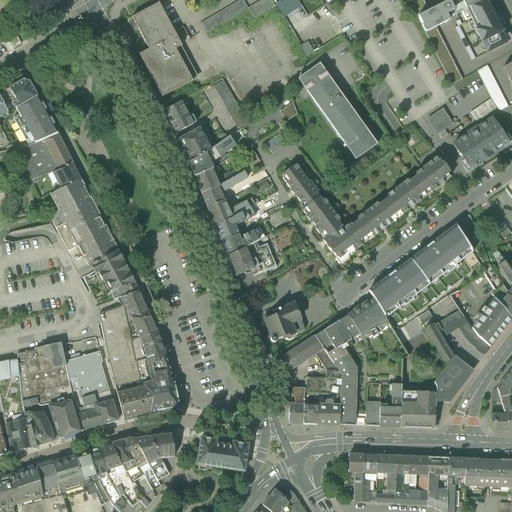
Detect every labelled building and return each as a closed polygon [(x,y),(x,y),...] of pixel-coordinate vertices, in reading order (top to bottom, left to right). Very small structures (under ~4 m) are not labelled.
[(247,10),(248,9),(243,0),(240,0),(201,23),(207,34),(211,31),(247,10)] [(273,0),(265,0),(249,9),(254,18),(263,13),(277,6),(273,0)] [(423,0),(409,0),(418,17),(429,12),(423,0)] [(453,16),(466,10),(460,0),(451,0),(449,2),(454,11),(451,13),(453,16)] [(460,0),(466,10),(487,53),(511,40),(511,39),(509,34),(506,36),(501,26),(504,24),(498,13),(495,14),(493,15),(488,5),(490,4),(493,3),(491,0),(460,0)] [(425,32),(425,33),(436,28),(449,21),(446,15),(451,13),(454,11),(449,2),(429,12),(418,17),(425,32)] [(162,97),(162,98),(163,97),(192,82),(193,81),(193,80),(192,81),(176,50),(176,49),(181,46),(181,47),(182,46),(182,45),(180,43),(180,42),(178,39),(178,38),(178,39),(176,36),(177,36),(176,35),(174,32),(175,32),(174,31),(173,29),(172,28),(171,25),(170,24),(169,22),(169,21),(168,21),(167,18),(167,17),(166,17),(165,15),(165,14),(163,11),(163,10),(161,8),(161,7),(159,4),(160,4),(159,3),(158,3),(158,4),(152,7),(151,7),(151,8),(148,9),(147,9),(148,10),(145,11),(144,11),(133,18),(133,17),(132,18),(132,19),(138,28),(137,28),(138,29),(139,32),(140,33),(141,35),(141,36),(142,36),(143,39),(143,40),(144,40),(145,42),(145,43),(146,43),(147,46),(147,47),(149,49),(149,50),(140,54),(139,55),(140,56),(140,55),(141,58),(142,59),(143,62),(143,63),(144,62),(145,65),(145,66),(146,66),(147,69),(147,70),(149,72),(149,73),(151,76),(151,77),(153,79),(152,79),(153,80),(155,83),(154,83),(155,84),(156,86),(157,87),(158,90),(159,91),(160,93),(160,94),(161,94),(162,97)] [(475,59),(459,27),(459,26),(458,27),(455,29),(471,61),(475,59)] [(462,80),(440,36),(436,28),(425,33),(425,32),(424,33),(429,41),(451,85),(451,86),(453,85),(462,80)] [(309,42),(302,46),(307,55),(314,51),(309,42)] [(192,67),(198,78),(215,69),(209,58),(192,67)] [(511,85),(511,63),(503,68),(511,85)] [(343,143),(355,160),(377,145),(365,128),(332,82),(319,64),(298,80),(307,92),(344,143),(343,143)] [(493,103),(499,112),(500,112),(508,108),(487,66),(477,72),(481,81),(486,90),(492,101),(493,103)] [(244,105),(227,76),(223,79),(240,107),(244,105)] [(5,109),(8,110),(11,108),(11,107),(13,106),(16,109),(37,97),(29,83),(24,81),(0,94),(0,97),(4,105),(4,106),(5,109)] [(248,124),(236,103),(232,97),(229,92),(226,86),(223,81),(213,87),(216,92),(219,97),(222,103),(226,108),(225,109),(237,130),(248,124)] [(32,138),(36,144),(44,140),(58,135),(53,126),(51,123),(50,120),(47,116),(45,111),(41,105),(37,97),(16,109),(19,115),(13,118),(26,141),(32,138)] [(497,110),(490,100),(470,113),(477,123),(497,110)] [(163,112),(176,134),(194,125),(193,124),(189,117),(181,102),(163,112)] [(293,104),(280,112),(286,122),(297,115),(293,104)] [(511,128),(511,113),(508,108),(500,112),(511,128)] [(427,121),(437,135),(452,125),(442,110),(427,121)] [(502,144),(507,141),(492,119),(477,129),(476,128),(467,134),(468,135),(453,145),(470,171),(490,157),(489,155),(494,151),(496,153),(505,148),(502,144)] [(204,127),(200,129),(207,143),(211,141),(204,127)] [(211,151),(207,143),(200,129),(180,140),(179,140),(188,156),(186,157),(186,159),(188,164),(206,154),(211,151)] [(265,145),(272,155),(292,140),(284,131),(265,145)] [(439,135),(442,139),(447,135),(445,131),(439,135)] [(58,135),(44,140),(60,170),(60,171),(74,166),(58,135)] [(410,145),(417,141),(414,136),(407,140),(410,145)] [(206,154),(207,157),(210,156),(211,158),(216,158),(217,160),(236,147),(230,138),(211,151),(206,154)] [(52,173),(60,170),(44,140),(36,144),(14,153),(29,182),(52,173)] [(327,199),(327,198),(324,200),(340,221),(338,222),(341,227),(343,230),(350,225),(351,226),(355,224),(358,221),(357,219),(378,203),(379,205),(384,202),(389,198),(387,196),(408,180),(409,182),(413,179),(416,177),(415,175),(421,170),(422,169),(409,152),(405,147),(399,147),(393,152),(392,151),(327,199)] [(244,154),(252,167),(260,162),(253,149),(244,154)] [(188,164),(194,177),(212,170),(213,170),(210,164),(207,157),(206,154),(188,164)] [(437,158),(422,169),(421,170),(415,175),(416,177),(413,179),(426,197),(426,196),(423,193),(428,189),(431,193),(445,183),(445,182),(442,179),(447,175),(450,173),(442,163),(442,164),(437,158)] [(301,211),(302,211),(319,198),(317,194),(319,193),(318,192),(310,181),(309,182),(299,170),(295,165),(291,168),(289,168),(289,170),(282,175),(284,178),(285,176),(289,181),(286,183),(286,184),(290,190),(291,192),(294,196),(296,198),(301,204),(303,202),(306,207),(303,209),(301,211)] [(61,190),(66,187),(82,182),(74,166),(60,171),(60,170),(52,173),(61,190)] [(218,187),(219,187),(215,177),(212,170),(194,177),(202,195),(218,187)] [(223,177),(225,182),(240,174),(238,170),(224,176),(223,177)] [(219,187),(218,187),(221,192),(224,191),(248,178),(243,171),(240,174),(225,182),(220,185),(221,186),(219,187)] [(222,174),(215,177),(219,187),(221,186),(220,185),(225,182),(223,177),(224,176),(222,174)] [(387,196),(389,198),(384,202),(397,219),(397,218),(394,214),(399,211),(402,215),(402,216),(410,210),(409,209),(408,207),(412,204),(413,206),(414,207),(421,201),(421,200),(418,197),(423,193),(426,197),(413,179),(409,182),(408,180),(387,196)] [(266,181),(258,186),(262,192),(269,187),(266,181)] [(54,203),(85,187),(83,184),(82,182),(66,187),(61,190),(51,195),(53,200),(54,203)] [(84,258),(88,266),(91,265),(118,251),(85,187),(54,203),(59,212),(50,217),(57,230),(69,252),(78,247),(84,258)] [(202,195),(207,208),(224,201),(221,192),(218,187),(202,195)] [(322,241),(323,241),(341,227),(338,222),(340,221),(324,200),(322,201),(319,198),(302,211),(302,212),(303,211),(306,208),(310,213),(306,216),(305,216),(311,224),(312,223),(315,221),(318,225),(315,227),(314,228),(320,235),(321,235),(325,232),(328,236),(324,239),(322,241)] [(255,205),(251,199),(247,202),(250,208),(251,208),(253,207),(253,206),(255,205)] [(207,208),(208,210),(226,203),(225,201),(224,201),(207,208)] [(250,208),(247,202),(230,211),(233,218),(241,213),(241,214),(250,208)] [(357,219),(358,221),(355,224),(368,241),(365,237),(370,233),(373,237),(373,238),(381,232),(380,231),(379,229),(383,226),(384,228),(385,229),(392,223),(392,222),(389,218),(394,215),(397,219),(384,202),(379,205),(378,203),(357,219)] [(230,211),(226,203),(208,210),(215,226),(232,219),(233,218),(230,211)] [(250,208),(241,214),(245,221),(255,216),(251,208),(250,208)] [(235,227),(245,221),(241,214),(241,213),(233,218),(232,219),(234,224),(235,226),(235,227)] [(469,216),(456,225),(464,238),(475,230),(469,216)] [(215,226),(222,242),(238,235),(238,234),(235,227),(235,226),(234,224),(232,219),(215,226)] [(368,241),(355,224),(351,226),(350,225),(343,230),(341,227),(323,241),(323,242),(325,240),(328,244),(326,246),(327,247),(333,255),(336,258),(335,259),(340,266),(349,259),(348,257),(346,254),(352,249),(355,251),(355,252),(363,245),(363,244),(360,241),(365,237),(368,241)] [(368,292),(382,314),(470,248),(464,238),(456,225),(432,243),(433,244),(427,249),(426,248),(394,272),(395,273),(388,278),(388,277),(368,292)] [(253,232),(259,241),(265,238),(259,228),(253,232)] [(244,238),(240,240),(244,249),(246,249),(257,242),(259,241),(253,232),(253,231),(243,236),(244,238)] [(240,240),(238,235),(222,242),(228,256),(244,249),(240,240)] [(246,249),(251,261),(255,259),(259,266),(261,265),(265,273),(277,268),(267,245),(259,248),(257,242),(246,249)] [(384,258),(394,251),(389,243),(369,257),(372,262),(382,255),(384,258)] [(385,319),(390,316),(388,313),(392,310),(394,313),(400,308),(398,306),(402,303),(405,307),(413,300),(410,297),(414,294),(416,296),(422,291),(420,289),(424,286),(426,288),(433,282),(432,280),(435,277),(437,280),(443,275),(442,273),(445,270),(448,274),(457,267),(454,263),(458,261),(459,263),(473,253),(470,248),(382,314),(385,319)] [(255,269),(254,268),(251,261),(246,249),(244,249),(228,256),(236,276),(255,269)] [(346,254),(348,257),(349,256),(350,257),(354,253),(353,252),(355,251),(352,249),(346,254)] [(93,269),(95,273),(122,258),(120,254),(118,251),(91,265),(93,269)] [(495,259),(499,265),(504,262),(500,256),(495,259)] [(124,261),(122,258),(95,273),(98,271),(104,283),(107,281),(112,291),(115,291),(118,289),(135,283),(129,272),(130,272),(124,262),(124,261)] [(510,284),(511,285),(511,275),(504,262),(499,265),(498,266),(497,267),(508,284),(509,284),(510,284)] [(101,285),(104,283),(98,271),(95,273),(101,285)] [(135,283),(118,289),(121,298),(122,298),(139,292),(135,284),(135,283)] [(502,285),(491,295),(495,299),(500,304),(508,293),(502,285)] [(140,338),(140,339),(146,337),(147,338),(158,335),(148,313),(139,292),(122,298),(125,306),(140,338)] [(511,296),(508,293),(500,304),(511,317),(511,296)] [(444,317),(459,311),(452,296),(438,302),(444,317)] [(495,299),(476,323),(483,332),(493,340),(496,340),(511,319),(511,317),(500,304),(495,299)] [(348,316),(342,320),(354,338),(357,344),(363,340),(363,341),(371,336),(371,335),(369,332),(378,327),(380,330),(381,330),(388,325),(373,300),(368,303),(367,302),(361,306),(362,307),(359,309),(358,307),(352,311),(353,312),(348,316)] [(263,316),(272,337),(270,339),(270,341),(271,342),(273,343),(275,343),(276,342),(277,341),(277,340),(277,339),(283,337),(284,339),(289,341),(293,339),(295,334),(291,325),(292,324),(292,323),(300,319),(294,304),(281,309),(281,308),(276,310),(277,311),(263,316)] [(115,387),(117,394),(143,387),(142,384),(136,363),(131,341),(140,338),(125,306),(99,315),(101,324),(108,356),(116,387),(115,387)] [(436,325),(428,311),(417,318),(425,332),(436,325)] [(472,329),(468,323),(463,316),(462,316),(459,312),(459,311),(436,325),(425,332),(430,340),(444,363),(453,358),(439,336),(441,335),(443,338),(458,329),(464,337),(468,342),(482,354),(485,354),(490,348),(477,337),(472,329)] [(291,325),(295,334),(305,330),(300,319),(292,323),(292,324),(291,325)] [(350,340),(354,338),(342,320),(339,322),(350,340)] [(351,341),(350,340),(339,322),(338,321),(328,328),(315,337),(341,376),(341,379),(340,396),(340,406),(339,426),(353,426),(365,426),(365,427),(379,427),(379,409),(380,409),(380,404),(366,404),(366,416),(353,415),(354,373),(354,370),(340,347),(351,341)] [(490,348),(496,340),(493,340),(483,332),(476,323),(472,329),(477,337),(490,348)] [(371,335),(371,336),(372,338),(382,332),(381,330),(380,330),(378,327),(369,332),(371,335)] [(146,337),(140,339),(147,360),(154,358),(153,355),(164,353),(158,335),(147,338),(146,337)] [(94,351),(95,352),(100,351),(96,337),(72,344),(75,355),(79,354),(79,355),(94,351)] [(326,371),(325,379),(341,379),(341,376),(315,337),(306,342),(315,355),(326,371)] [(136,363),(147,360),(140,339),(140,338),(131,341),(136,363)] [(304,362),(315,355),(306,342),(296,349),(304,362)] [(19,369),(19,373),(20,377),(23,408),(33,406),(39,405),(41,407),(48,405),(48,406),(73,398),(71,392),(69,381),(67,372),(65,362),(62,346),(54,347),(35,351),(26,353),(17,355),(18,361),(19,369)] [(277,361),(285,374),(304,362),(296,349),(277,361)] [(65,362),(67,372),(101,363),(102,362),(100,352),(65,362)] [(154,358),(147,360),(151,382),(172,378),(169,365),(168,365),(165,356),(164,353),(153,355),(154,358)] [(446,367),(441,375),(458,388),(471,372),(453,358),(444,363),(446,367)] [(142,384),(151,382),(147,360),(136,363),(142,384)] [(7,363),(8,374),(19,373),(19,369),(18,361),(7,363)] [(0,364),(0,380),(20,377),(19,373),(8,374),(7,363),(0,364)] [(101,363),(67,372),(69,381),(77,380),(82,400),(84,409),(95,405),(95,406),(112,402),(101,363)] [(497,388),(499,398),(507,396),(508,396),(510,396),(510,395),(508,391),(511,388),(511,387),(511,368),(511,369),(497,388)] [(449,401),(458,388),(441,375),(434,383),(437,387),(436,393),(436,401),(449,401)] [(23,408),(20,377),(0,380),(0,398),(4,419),(5,425),(26,421),(25,419),(24,413),(23,408)] [(317,405),(317,395),(318,378),(305,377),(306,379),(305,388),(304,405),(317,405)] [(174,379),(172,378),(151,382),(142,384),(143,387),(150,414),(176,408),(179,404),(174,379)] [(325,379),(318,378),(317,395),(340,396),(341,379),(325,379)] [(79,410),(81,415),(96,410),(95,406),(95,405),(84,409),(80,397),(79,391),(77,380),(69,381),(71,392),(73,398),(76,410),(79,410)] [(392,385),(391,409),(401,409),(402,392),(402,385),(395,385),(392,385)] [(144,415),(150,414),(143,387),(117,394),(124,420),(139,416),(138,412),(143,411),(144,415)] [(294,388),(294,404),(304,405),(305,388),(294,388)] [(435,429),(436,401),(436,393),(402,392),(401,409),(400,428),(435,429)] [(211,410),(224,407),(225,410),(239,407),(237,396),(209,403),(211,410)] [(508,400),(508,396),(507,396),(499,398),(500,402),(503,412),(504,412),(504,413),(508,414),(508,413),(511,413),(508,400)] [(78,416),(76,410),(73,398),(48,406),(59,440),(76,434),(83,432),(78,416)] [(112,402),(95,406),(96,410),(101,426),(118,421),(112,402)] [(303,425),(304,405),(294,404),(290,404),(288,404),(288,424),(303,425)] [(317,405),(304,405),(303,425),(316,425),(317,405)] [(340,406),(331,406),(325,405),(317,405),(316,425),(339,426),(340,406)] [(400,428),(401,409),(391,409),(380,409),(379,409),(379,427),(400,428)] [(101,426),(96,410),(81,415),(80,415),(85,431),(101,426)] [(25,419),(26,421),(30,448),(30,449),(42,445),(33,413),(32,411),(24,413),(25,419)] [(43,414),(33,413),(42,445),(54,441),(47,422),(46,418),(43,414)] [(494,431),(508,431),(508,415),(495,415),(495,414),(494,431)] [(19,452),(30,448),(26,421),(5,425),(12,454),(19,452)] [(159,434),(159,436),(171,435),(173,445),(174,445),(173,433),(159,434)] [(159,436),(150,437),(160,457),(169,457),(169,458),(174,457),(174,445),(173,445),(171,435),(159,436)] [(147,462),(148,464),(160,457),(150,437),(134,440),(147,462)] [(207,467),(244,472),(248,445),(233,443),(232,447),(223,445),(216,444),(216,440),(201,438),(197,465),(199,466),(198,471),(206,472),(207,467)] [(138,467),(147,462),(134,440),(131,439),(125,440),(135,460),(138,467)] [(113,446),(122,465),(135,460),(125,440),(112,443),(113,446)] [(112,446),(99,450),(107,476),(115,473),(113,469),(122,466),(113,446),(112,446)] [(99,450),(98,450),(90,453),(89,453),(97,478),(97,479),(98,480),(101,487),(109,501),(112,505),(113,506),(118,511),(122,511),(123,511),(123,509),(121,507),(125,503),(120,498),(119,497),(119,496),(108,479),(108,477),(107,476),(99,450)] [(88,497),(95,494),(100,506),(106,504),(109,501),(101,487),(98,480),(97,479),(97,478),(89,453),(83,455),(76,457),(79,469),(78,469),(81,479),(84,489),(85,489),(88,497)] [(349,473),(358,473),(362,473),(363,456),(349,455),(349,473)] [(363,456),(362,473),(376,474),(377,456),(363,456)] [(396,457),(377,456),(376,474),(377,474),(387,474),(396,474),(396,457)] [(161,459),(160,457),(148,464),(152,471),(156,478),(156,479),(158,482),(169,475),(161,459)] [(410,475),(415,475),(416,457),(396,457),(396,474),(396,475),(410,475)] [(415,475),(421,475),(428,476),(428,458),(416,457),(415,475)] [(53,464),(61,491),(64,490),(63,488),(80,483),(80,485),(83,484),(78,469),(79,469),(75,458),(67,460),(53,464)] [(428,458),(428,476),(437,476),(447,476),(448,459),(428,458)] [(455,477),(465,477),(465,459),(448,459),(447,476),(455,477)] [(467,459),(465,459),(465,477),(465,486),(511,488),(511,479),(511,460),(500,460),(500,462),(478,461),(478,460),(467,459)] [(126,473),(138,467),(135,460),(122,465),(125,471),(126,473)] [(138,467),(144,476),(152,471),(148,464),(147,462),(138,467)] [(53,464),(37,469),(42,492),(60,488),(59,487),(56,476),(56,475),(53,464)] [(108,477),(111,483),(117,481),(128,478),(126,473),(125,471),(124,472),(122,466),(113,469),(115,473),(107,476),(108,477)] [(138,467),(126,473),(128,478),(132,484),(144,476),(138,467)] [(43,494),(42,492),(37,469),(37,468),(16,476),(20,504),(43,497),(43,494)] [(156,478),(152,471),(144,476),(148,482),(156,478)] [(362,478),(362,481),(369,482),(376,482),(376,478),(377,474),(376,474),(362,473),(362,478)] [(389,490),(395,491),(396,475),(396,474),(387,474),(387,479),(386,490),(389,490)] [(395,491),(395,493),(414,493),(414,483),(410,483),(410,475),(396,475),(395,491)] [(427,506),(428,476),(421,475),(421,479),(419,479),(419,493),(419,495),(420,495),(420,505),(421,505),(427,506)] [(14,506),(20,504),(16,476),(10,478),(13,505),(14,506)] [(437,481),(437,476),(428,476),(427,506),(442,511),(446,511),(447,490),(436,490),(437,481)] [(447,486),(454,486),(455,477),(447,476),(447,481),(447,486)] [(0,509),(13,505),(10,478),(0,480),(0,509)] [(123,496),(132,507),(140,501),(143,498),(135,488),(132,484),(128,478),(117,481),(111,483),(119,497),(120,498),(123,496)] [(61,491),(64,500),(85,493),(83,484),(80,485),(80,483),(63,488),(64,490),(61,491)] [(43,494),(43,497),(46,511),(66,511),(60,488),(42,492),(43,494)] [(280,489),(274,492),(287,504),(290,507),(293,511),(305,511),(299,502),(295,496),(290,491),(285,489),(280,489)] [(269,511),(280,511),(287,504),(274,492),(262,506),(269,511)] [(415,493),(414,493),(395,493),(395,496),(394,504),(414,505),(415,493)] [(394,504),(395,496),(389,495),(376,495),(376,503),(394,504)] [(46,511),(43,497),(20,504),(20,511),(46,511)] [(143,498),(140,501),(147,509),(150,505),(144,498),(143,498)] [(499,511),(510,511),(511,507),(511,504),(500,503),(499,511)]
